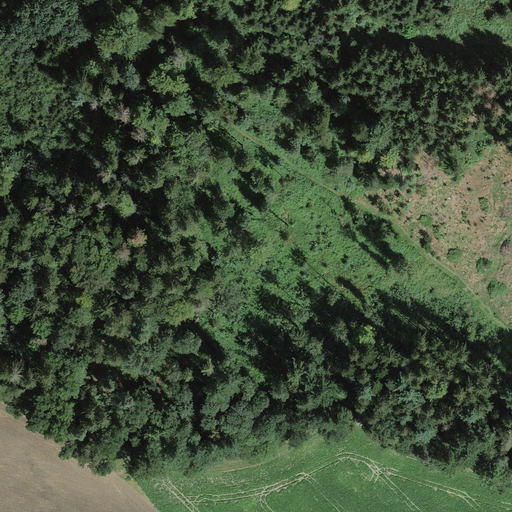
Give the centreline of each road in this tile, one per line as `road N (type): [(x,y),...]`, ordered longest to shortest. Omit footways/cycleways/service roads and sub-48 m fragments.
road 1 (track): [(79,0),(186,95),(363,206),(511,336)]
road 2 (track): [(0,358),(148,437),(244,439),(352,419),(511,473)]
road 3 (track): [(91,12),(384,60),(511,62)]
